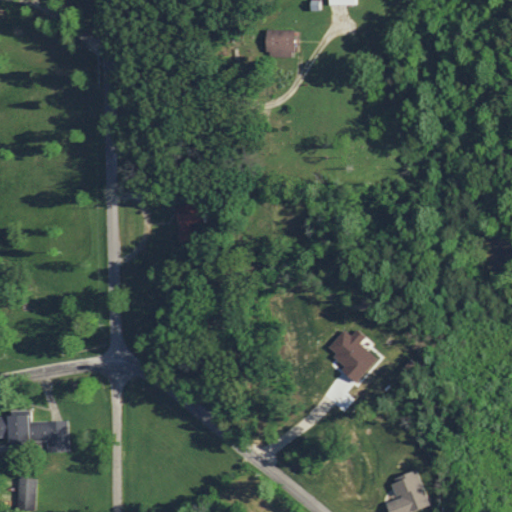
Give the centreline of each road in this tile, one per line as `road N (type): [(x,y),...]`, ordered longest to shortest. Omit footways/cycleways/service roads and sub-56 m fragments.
road 1 (residential): [(116,363),(109,0)]
road 2 (residential): [(318,511),(164,385),(116,363)]
